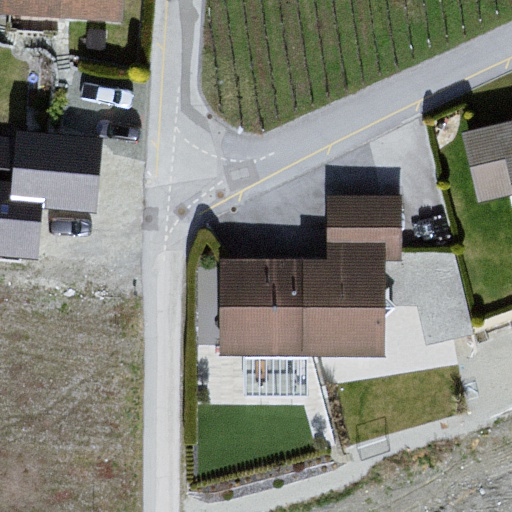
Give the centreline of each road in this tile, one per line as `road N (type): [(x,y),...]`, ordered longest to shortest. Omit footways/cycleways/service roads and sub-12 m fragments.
road 1 (residential): [(152,190),(511,53)]
road 2 (residential): [(165,511),(152,190)]
road 3 (residential): [(152,190),(166,0)]
